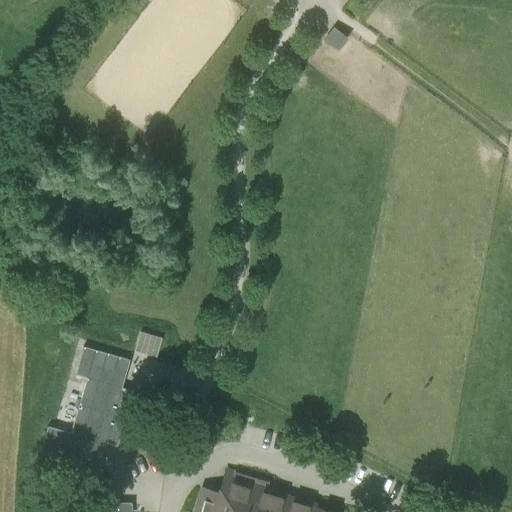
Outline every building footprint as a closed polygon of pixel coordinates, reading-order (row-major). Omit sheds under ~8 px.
[(334,28),(324,41),(337,50),(346,37),(334,28)] [(141,329),(135,348),(156,355),(162,336),(141,329)] [(90,380),(74,435),(51,428),(43,456),(58,461),(101,473),(109,445),(120,449),(136,393),(125,390),(133,362),(86,349),(78,377),(90,380)] [(237,400),(234,412),(246,416),(253,418),(271,423),(274,411),(237,400)] [(323,511),(313,509),(314,505),(273,492),(275,485),(224,470),(217,493),(200,488),(192,511),(323,511)] [(113,503),(82,502),(81,511),(130,511),(130,503),(113,503)]
